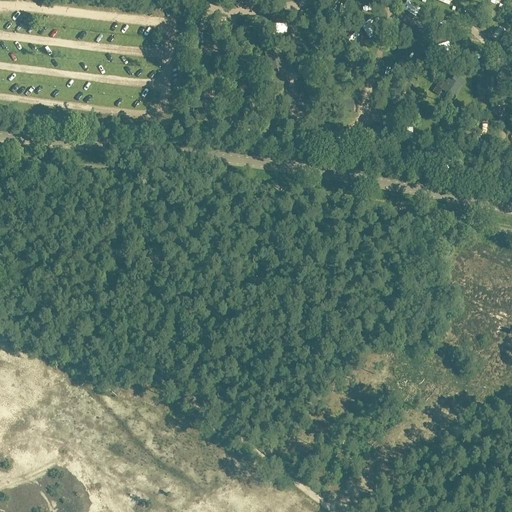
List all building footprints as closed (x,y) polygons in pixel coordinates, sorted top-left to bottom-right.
[(202,41),(211,41),(210,31),(202,31),(202,41)] [(254,37),(254,46),(262,46),(262,37),(254,37)] [(362,38),(358,43),(369,52),(373,47),(362,38)] [(350,56),(334,45),(326,56),(342,67),(350,56)] [(284,66),(280,48),(266,51),(271,69),(284,66)] [(210,76),(210,58),(196,57),(196,76),(210,76)] [(234,71),(253,71),(253,57),(234,57),(234,71)] [(455,96),(465,80),(454,72),(443,88),(455,96)] [(492,94),(493,75),(479,74),(478,93),(492,94)] [(280,98),(280,79),(267,79),(266,97),(280,98)] [(303,93),(322,95),(324,81),(305,79),(303,93)] [(388,105),(406,97),(400,84),(383,92),(388,105)] [(258,112),(253,94),(239,97),(245,116),(258,112)] [(354,95),(335,94),(335,108),(354,109),(354,95)] [(209,119),(210,101),(196,100),(195,119),(209,119)] [(237,131),(236,112),(222,113),(223,131),(237,131)] [(445,129),(454,131),(456,118),(448,117),(445,129)] [(305,138),(303,119),(290,120),(291,139),(305,138)] [(336,124),(318,127),(320,140),(339,137),(336,124)] [(389,142),(381,125),(368,131),(377,148),(389,142)]
